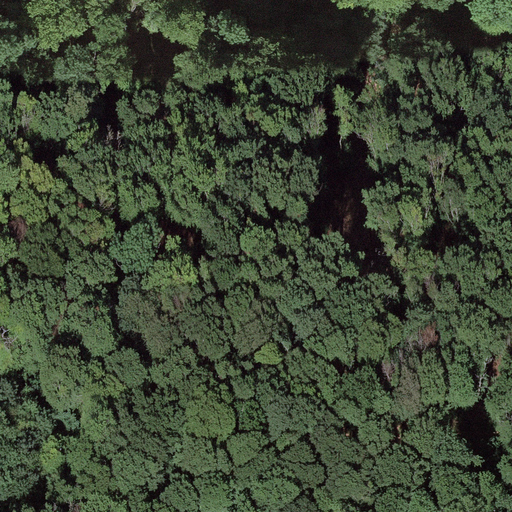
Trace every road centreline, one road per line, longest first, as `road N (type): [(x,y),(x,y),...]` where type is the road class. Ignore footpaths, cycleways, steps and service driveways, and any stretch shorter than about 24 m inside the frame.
road 1 (track): [(361,1),(0,55)]
road 2 (track): [(511,35),(352,0)]
